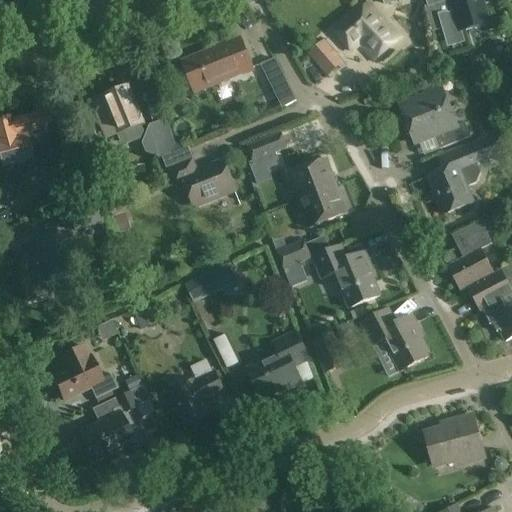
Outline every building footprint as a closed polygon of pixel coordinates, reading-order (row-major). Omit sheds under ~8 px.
[(429,8),(429,6),(425,7),(432,32),(444,28),(446,36),(446,37),(449,48),(466,43),(463,32),(491,24),(483,0),(448,0),(449,2),(429,8)] [(397,50),(393,45),(401,38),(370,4),(335,33),(351,53),(359,46),(374,62),(383,54),(388,61),(394,61),(399,57),(397,50)] [(325,42),(309,55),(327,76),(342,64),(325,42)] [(254,72),(243,43),(186,64),(197,93),(254,72)] [(284,110),(299,102),(277,61),(262,69),(284,110)] [(142,132),(138,125),(141,124),(127,86),(99,97),(117,143),(126,146),(139,141),(142,132)] [(426,98),(399,109),(414,147),(435,139),(440,152),(470,140),(464,126),(457,129),(442,92),(438,94),(436,89),(424,94),(426,98)] [(93,131),(83,107),(70,113),(80,136),(93,131)] [(45,130),(41,114),(13,122),(9,120),(0,122),(0,162),(2,168),(31,161),(24,136),(45,130)] [(172,155),(161,122),(149,126),(160,159),(172,155)] [(255,162),(289,149),(282,132),(248,146),(255,162)] [(495,139),(467,150),(438,161),(442,173),(427,179),(442,218),(472,206),(465,190),(474,186),(478,177),(475,168),(503,157),(495,139)] [(224,162),(198,172),(194,161),(171,169),(177,185),(186,181),(196,206),(235,191),(224,162)] [(289,175),(299,202),(337,188),(330,169),(327,161),(289,175)] [(78,170),(69,173),(52,181),(59,197),(85,186),(78,170)] [(283,170),(273,174),(280,192),(290,188),(283,170)] [(339,191),(337,188),(299,202),(309,229),(348,215),(346,212),(351,210),(343,190),(339,191)] [(292,192),(279,196),(288,222),(300,219),(292,192)] [(97,200),(68,207),(73,232),(103,225),(97,200)] [(452,238),(458,248),(485,232),(480,223),(452,238)] [(492,246),(485,232),(458,248),(464,259),(447,268),(460,292),(467,288),(467,289),(494,274),(482,251),(492,246)] [(71,253),(66,233),(35,240),(39,257),(24,260),(27,277),(28,277),(29,279),(23,281),(27,301),(49,296),(49,294),(52,293),(47,275),(78,268),(74,252),(71,253)] [(286,269),(312,259),(304,240),(277,252),(278,253),(278,254),(284,269),(286,268),(286,269)] [(340,247),(313,258),(321,279),(335,274),(348,309),(379,297),(367,268),(369,267),(364,254),(346,261),(340,247)] [(203,298),(237,282),(228,265),(195,281),(203,298)] [(481,314),(483,313),(511,296),(511,295),(499,272),(495,275),(494,274),(467,289),(481,314)] [(323,278),(330,300),(340,297),(333,276),(323,278)] [(511,296),(483,313),(490,326),(491,325),(496,333),(500,331),(506,342),(511,338),(511,296)] [(353,321),(364,317),(362,310),(351,315),(353,321)] [(400,373),(429,357),(416,331),(418,330),(412,317),(395,326),(387,311),(361,325),(373,347),(384,342),(400,373)] [(335,353),(337,344),(332,332),(313,340),(326,372),(340,366),(335,353)] [(278,356),(246,372),(260,402),(287,389),(288,391),(300,384),(292,368),(308,360),(295,334),(273,345),(278,356)] [(56,359),(62,370),(51,375),(64,401),(90,388),(95,399),(117,389),(109,374),(100,378),(84,345),(56,359)] [(183,356),(186,368),(203,365),(201,352),(183,356)] [(194,382),(169,394),(185,427),(210,415),(205,405),(224,395),(214,374),(195,383),(194,382)] [(115,398),(121,411),(127,414),(137,409),(129,392),(115,398)] [(79,433),(80,435),(77,436),(76,439),(80,447),(83,448),(86,447),(92,461),(116,450),(118,453),(133,445),(118,414),(79,433)] [(456,426),(426,434),(435,468),(461,461),(462,464),(483,459),(472,417),(455,421),(456,426)]
